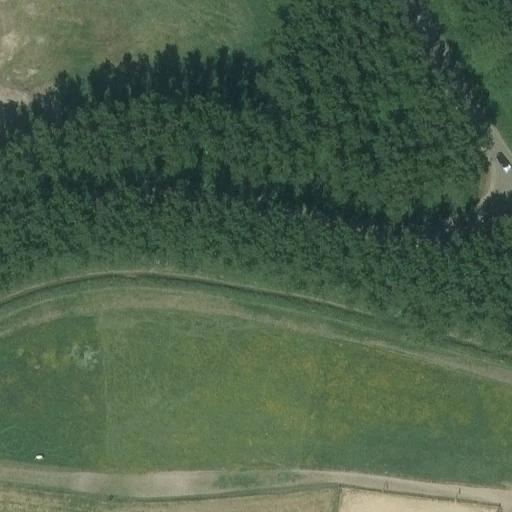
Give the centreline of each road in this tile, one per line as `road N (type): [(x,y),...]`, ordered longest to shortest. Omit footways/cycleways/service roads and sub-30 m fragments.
road 1 (unclassified): [(0,218),(73,195),(204,189),(422,228),(450,221),(511,180)]
road 2 (tertiary): [(511,174),(462,113),(412,0)]
